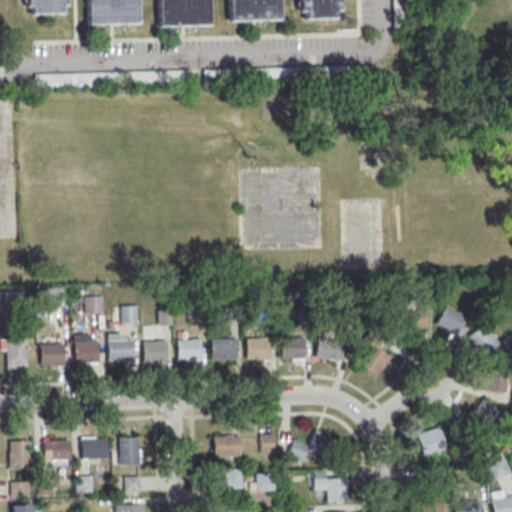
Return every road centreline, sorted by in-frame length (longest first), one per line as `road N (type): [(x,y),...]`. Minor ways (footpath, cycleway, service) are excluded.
road 1 (residential): [(382,511),(377,443),(361,417),(335,400),(0,403)]
road 2 (residential): [(34,64),(376,53),(375,0)]
